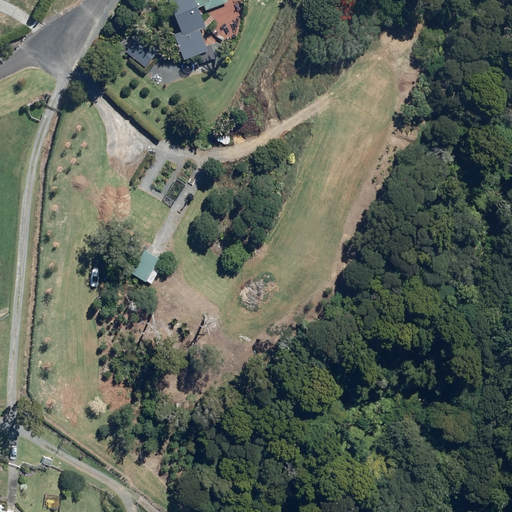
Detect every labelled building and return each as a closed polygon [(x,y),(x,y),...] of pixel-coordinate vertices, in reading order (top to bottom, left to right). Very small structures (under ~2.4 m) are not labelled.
[(195,50),(199,60),(213,55),(208,43),(203,45),(196,27),(201,25),(194,5),(200,3),(202,8),(223,0),(165,0),(177,29),(170,32),(179,56),(195,50)] [(122,50),(143,66),(156,49),(135,33),(122,50)] [(197,165),(188,160),(167,195),(176,200),(197,165)] [(144,249),(131,273),(145,281),(146,280),(151,283),(159,269),(154,267),(159,257),(144,249)] [(44,465),(51,468),(54,459),(47,456),(44,465)]
